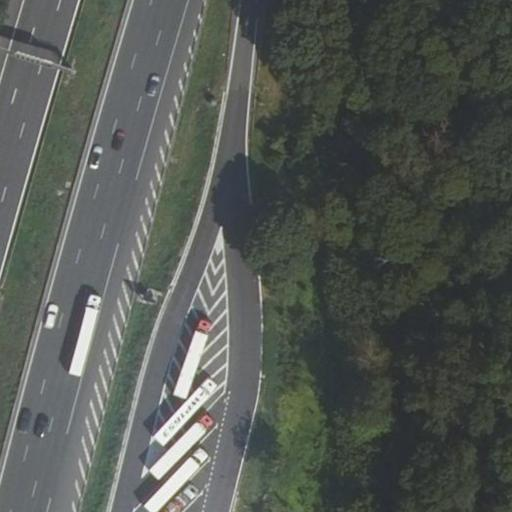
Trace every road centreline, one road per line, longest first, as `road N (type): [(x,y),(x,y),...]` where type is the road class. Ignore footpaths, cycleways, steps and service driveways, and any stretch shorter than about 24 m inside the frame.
road 1 (motorway): [(31,511),(166,0)]
road 2 (motorway): [(230,216),(258,0)]
road 3 (motorway): [(50,0),(0,193)]
